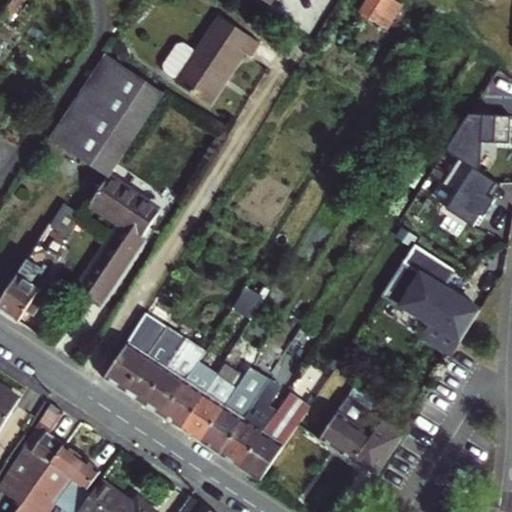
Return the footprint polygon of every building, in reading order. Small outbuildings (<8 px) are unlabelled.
[(392,0),(366,0),(359,11),(378,23),(392,0)] [(404,3),(400,0),(392,0),(378,23),(388,29),(404,3)] [(252,53),(261,40),(221,14),(197,50),(184,41),(177,43),(163,64),(165,71),(178,79),(176,81),(209,103),(244,49),(252,53)] [(162,93),(105,55),(49,138),(107,177),(162,93)] [(458,159),(479,172),(480,143),(508,144),(509,116),(466,115),(444,149),(458,159)] [(446,210),(473,227),(480,216),(483,218),(494,200),(492,199),(483,193),(491,180),(479,172),(458,159),(442,184),(457,193),(446,210)] [(91,202),(122,223),(78,288),(98,302),(159,212),(107,177),(91,202)] [(491,180),(483,193),(492,199),(500,186),(491,180)] [(64,206),(48,229),(66,240),(81,218),(64,206)] [(39,243),(0,301),(0,310),(17,322),(25,311),(33,317),(42,302),(35,297),(61,258),(39,243)] [(413,245),(381,293),(408,310),(409,308),(434,325),(425,338),(451,355),(479,312),(443,288),(454,271),(413,245)] [(252,311),(239,301),(227,317),(240,327),(252,311)] [(142,405),(176,354),(178,351),(185,340),(165,327),(147,356),(122,392),(142,405)] [(178,351),(176,354),(142,405),(161,418),(197,363),(204,353),(185,340),(178,351)] [(147,356),(127,343),(103,379),(122,392),(147,356)] [(260,367),(272,375),(286,352),(274,345),(260,367)] [(216,375),(197,363),(161,418),(179,430),(216,375)] [(236,389),(216,375),(179,430),(200,443),(236,389)] [(0,385),(0,436),(23,401),(0,385)] [(255,401),(236,389),(200,443),(219,456),(255,401)] [(287,393),(274,414),(238,469),(259,482),(310,408),(287,393)] [(400,433),(347,398),(319,440),(374,475),(400,433)] [(238,469),(274,414),(255,401),(219,456),(238,469)] [(3,486),(25,502),(67,445),(52,434),(67,414),(54,405),(20,458),(3,486)] [(67,445),(25,502),(19,510),(17,511),(50,511),(56,504),(67,511),(72,511),(103,472),(67,445)] [(80,511),(155,511),(141,502),(137,507),(103,482),(80,511)] [(2,494),(0,497),(0,511),(11,511),(17,503),(2,494)] [(213,511),(193,497),(181,511),(213,511)]
